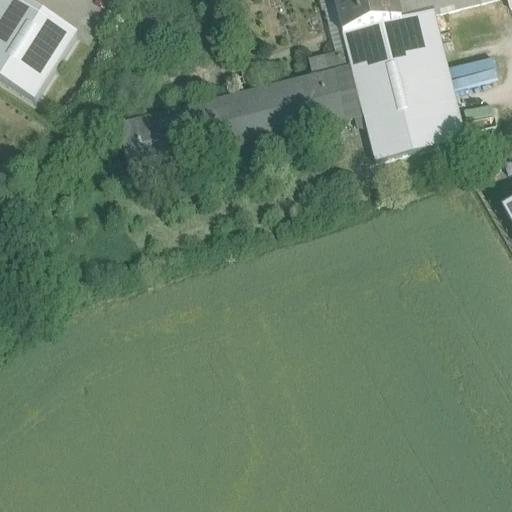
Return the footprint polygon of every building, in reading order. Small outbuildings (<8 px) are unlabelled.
[(0,0),(0,16),(10,0),(0,0)] [(0,87),(36,110),(79,43),(17,4),(10,0),(0,16),(0,87)] [(395,0),(402,26),(344,40),(352,72),(119,131),(131,180),(364,121),(376,168),(451,149),(419,22),(504,0),(395,0)] [(395,0),(333,0),(344,40),(402,26),(395,0)] [(511,210),(502,216),(511,233),(511,210)]
